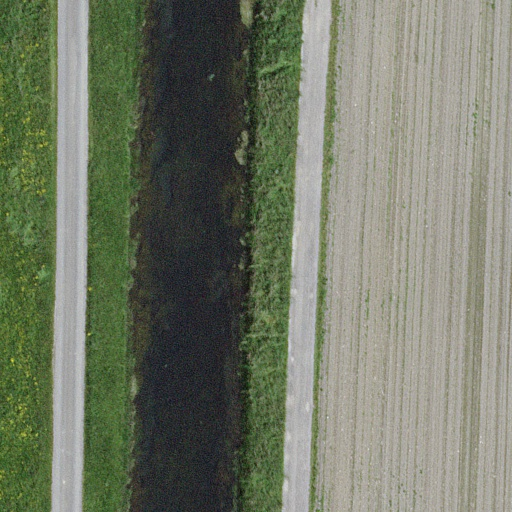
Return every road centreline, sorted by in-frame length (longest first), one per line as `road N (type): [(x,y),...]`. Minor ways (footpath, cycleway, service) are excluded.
road 1 (unclassified): [(297,511),(320,0)]
road 2 (unclassified): [(73,0),(66,511)]
